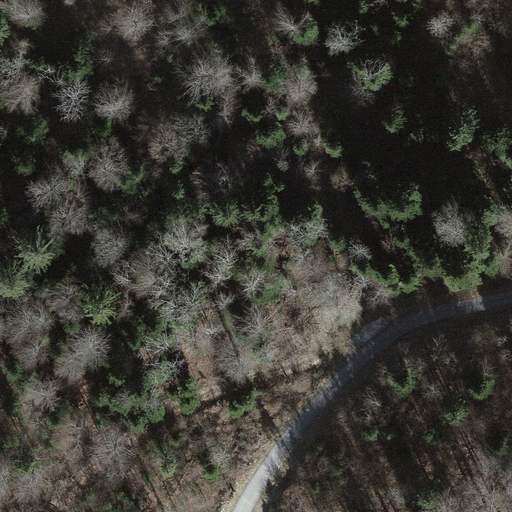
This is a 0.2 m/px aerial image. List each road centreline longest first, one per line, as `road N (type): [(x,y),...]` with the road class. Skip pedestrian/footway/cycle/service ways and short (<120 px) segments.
road 1 (track): [(377,342),(219,387),(128,431),(49,511)]
road 2 (unclassified): [(242,511),(302,421),(392,328),(420,313),(511,296)]
